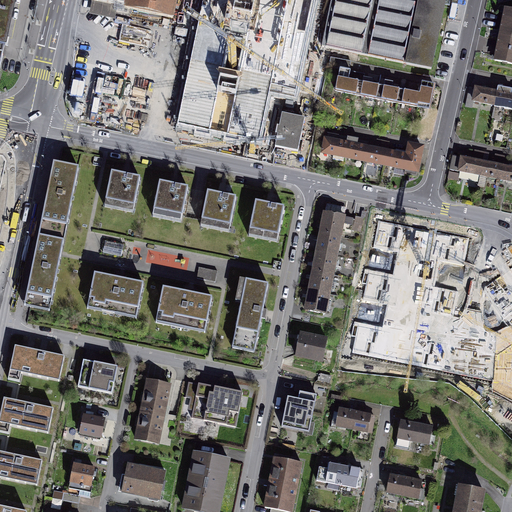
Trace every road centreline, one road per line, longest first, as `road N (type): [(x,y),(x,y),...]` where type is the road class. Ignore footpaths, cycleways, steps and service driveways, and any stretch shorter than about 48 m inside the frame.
road 1 (unclassified): [(40,123),(313,181)]
road 2 (residential): [(475,0),(428,204)]
road 3 (residential): [(272,380),(313,181)]
road 4 (tertiary): [(0,312),(40,123)]
road 5 (residential): [(137,352),(103,511)]
road 6 (residential): [(0,325),(137,352)]
road 7 (residential): [(137,352),(272,380)]
road 8 (residential): [(245,511),(272,380)]
road 9 (tertiary): [(40,123),(66,0)]
